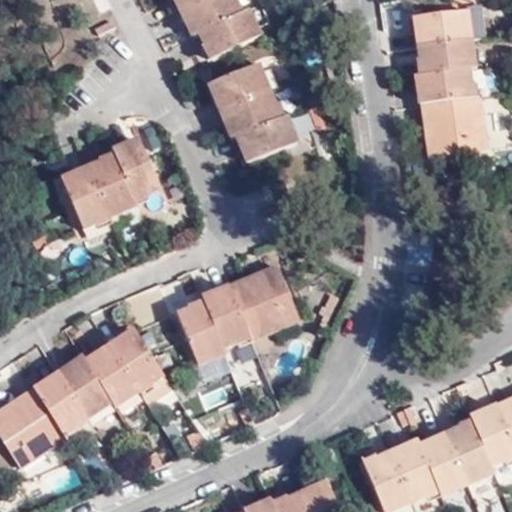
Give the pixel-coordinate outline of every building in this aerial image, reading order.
[(175,0),(163,0),(169,13),(179,8),(175,0)] [(218,0),(175,0),(179,8),(183,19),(218,0)] [(240,0),(218,0),(183,19),(195,45),(203,40),(241,20),(235,6),(242,3),(240,0)] [(420,50),(472,44),(469,14),(416,20),(418,39),(420,50)] [(251,16),(241,20),(203,40),(209,53),(215,66),(262,41),(251,16)] [(418,39),(416,20),(408,22),(411,40),(418,39)] [(471,72),(476,72),(472,44),(420,50),(422,65),(423,78),(471,72)] [(215,66),(209,53),(201,57),(207,70),(215,66)] [(414,66),(416,79),(423,78),(422,65),(414,66)] [(223,118),(272,98),(260,67),(211,88),(223,118)] [(423,78),(416,79),(415,80),(416,83),(471,76),(471,72),(423,78)] [(416,83),(419,109),(426,108),(474,102),(472,87),(471,76),(416,83)] [(474,102),(481,101),(480,86),(472,87),(474,102)] [(272,98),(223,118),(232,139),(240,136),(281,118),(272,98)] [(426,108),(427,112),(482,105),(481,101),(474,102),(426,108)] [(488,155),(482,105),(427,112),(433,162),(488,155)] [(240,136),(243,143),(293,122),(290,115),(281,118),(240,136)] [(302,144),(293,122),(243,143),(252,165),(302,144)] [(143,149),(120,157),(123,165),(140,208),(152,203),(164,200),(143,149)] [(123,165),(120,157),(103,165),(107,172),(123,165)] [(117,226),(143,215),(140,208),(123,165),(107,172),(96,176),(117,226)] [(87,239),(101,233),(117,226),(96,176),(66,190),(87,239)] [(140,208),(143,215),(155,210),(152,203),(140,208)] [(104,238),(119,232),(117,226),(101,233),(104,238)] [(257,288),(235,297),(253,342),(252,342),(254,346),(279,335),(276,328),(302,317),(282,269),(253,280),(257,288)] [(253,280),(231,289),(235,297),(257,288),(253,280)] [(252,342),(253,342),(235,297),(231,289),(205,300),(208,307),(226,352),(252,342)] [(191,306),(194,314),(208,307),(205,300),(191,306)] [(200,370),(229,358),(226,352),(208,307),(194,314),(180,319),(200,370)] [(302,317),(276,328),(279,335),(305,325),(302,317)] [(118,354),(150,405),(171,392),(138,341),(118,354)] [(128,418),(150,405),(118,354),(95,369),(122,409),(128,418)] [(64,378),(96,426),(122,409),(95,369),(90,361),(64,378)] [(70,443),(96,426),(64,378),(40,394),(45,403),(70,443)] [(45,403),(40,394),(11,413),(17,421),(45,403)] [(49,457),(70,443),(45,403),(17,421),(11,413),(0,419),(0,440),(18,467),(44,449),(49,457)] [(511,417),(511,407),(499,412),(503,421),(511,417)] [(497,476),(511,469),(511,441),(503,421),(499,412),(474,423),(477,430),(497,476)] [(511,417),(503,421),(511,441),(511,417)] [(472,495),(500,483),(497,476),(477,430),(463,436),(449,442),(472,495)] [(448,506),(472,495),(449,442),(437,448),(424,453),(445,498),(448,506)] [(419,510),(445,498),(424,453),(422,447),(396,458),(419,510)] [(23,475),(49,457),(44,449),(18,467),(23,475)] [(390,511),(413,511),(419,510),(396,458),(372,469),(390,511)] [(302,500),(307,511),(342,511),(332,488),(302,500)] [(307,511),(302,500),(279,511),(307,511)] [(279,511),(276,502),(253,511),(279,511)]
